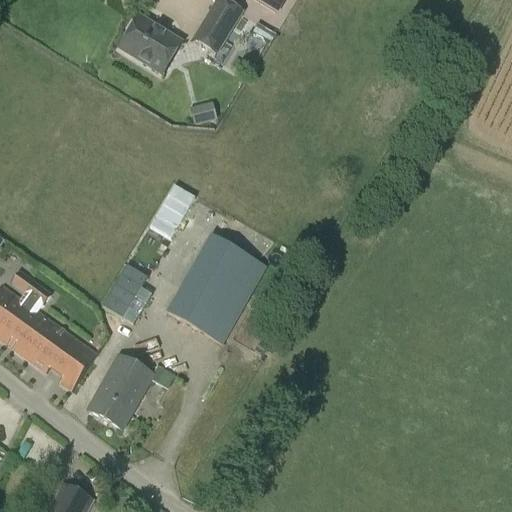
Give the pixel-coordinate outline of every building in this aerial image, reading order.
[(286,0),(248,0),(276,17),(286,0)] [(219,1),(209,17),(193,42),(216,56),(241,14),(219,1)] [(180,46),(138,20),(137,23),(133,24),(128,31),(129,35),(120,51),(161,77),(180,46)] [(215,104),(192,109),(196,126),(219,121),(215,104)] [(229,213),(282,237),(298,203),(245,179),(229,213)] [(267,269),(213,238),(168,316),(223,347),(267,269)] [(25,295),(20,302),(2,289),(0,291),(0,343),(46,376),(50,371),(62,380),(58,385),(71,395),(97,358),(37,315),(42,307),(43,308),(50,298),(31,284),(24,294),(25,295)] [(153,378),(120,359),(89,414),(120,432),(149,382),(167,392),(175,380),(158,370),(153,378)] [(88,511),(93,503),(61,486),(47,511),(88,511)]
